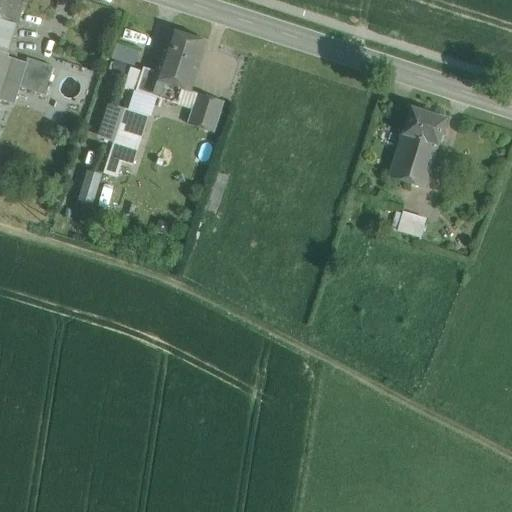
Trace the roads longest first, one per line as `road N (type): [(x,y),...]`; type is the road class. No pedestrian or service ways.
road 1 (track): [(0,228),(175,285),(511,456)]
road 2 (tertiary): [(176,0),(511,107)]
